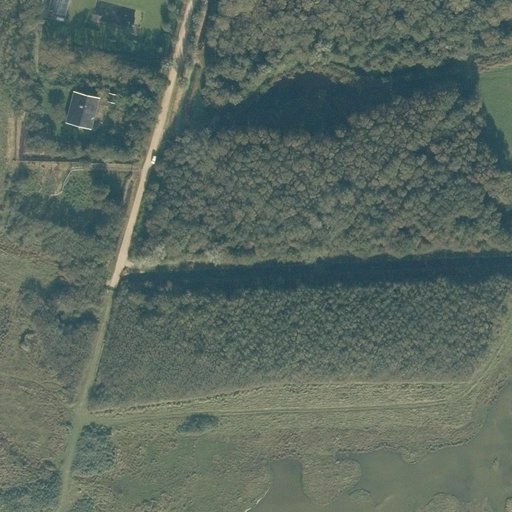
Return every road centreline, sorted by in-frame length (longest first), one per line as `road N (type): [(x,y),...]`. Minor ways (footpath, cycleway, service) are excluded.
road 1 (track): [(193,0),(119,267)]
road 2 (track): [(119,267),(79,416)]
